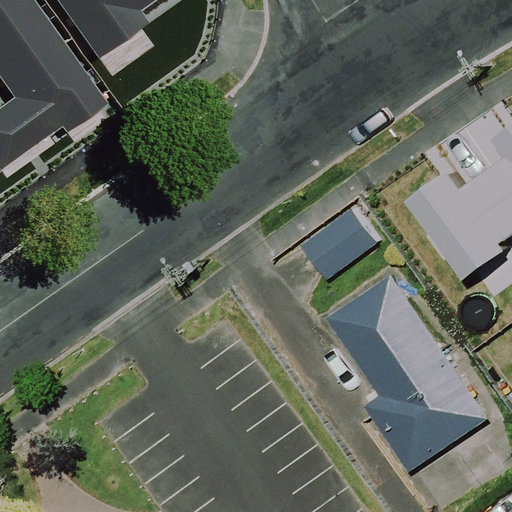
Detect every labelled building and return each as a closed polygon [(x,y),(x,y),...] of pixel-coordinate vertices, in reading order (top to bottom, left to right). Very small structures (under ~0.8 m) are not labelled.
[(6,0),(41,48),(102,4),(99,0),(6,0)] [(0,69),(20,56),(0,27),(0,69)] [(511,157),(493,169),(511,197),(511,129),(498,139),(511,157)] [(502,240),(511,233),(511,197),(493,169),(456,194),(445,177),(409,201),(464,280),(508,249),(502,240)] [(378,243),(353,209),(301,246),(326,280),(378,243)] [(491,419),(393,273),(327,317),(380,396),(364,406),(409,473),(491,419)]
